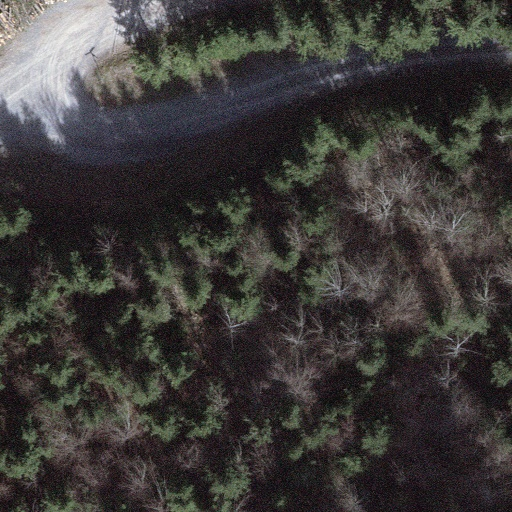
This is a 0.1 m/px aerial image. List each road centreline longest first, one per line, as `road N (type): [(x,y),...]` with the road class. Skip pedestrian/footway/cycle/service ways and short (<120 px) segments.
road 1 (track): [(22,91),(44,125),(82,143),(126,143),(367,65),(511,52)]
road 2 (track): [(22,91),(84,50),(205,0)]
